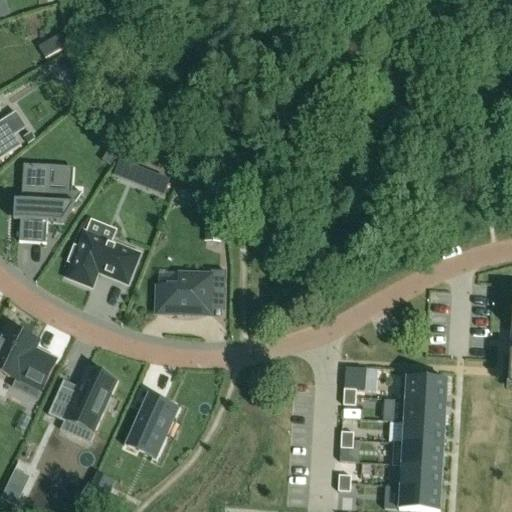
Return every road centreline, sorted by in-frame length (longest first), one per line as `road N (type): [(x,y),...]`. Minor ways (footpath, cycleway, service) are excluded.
road 1 (residential): [(0,272),(56,311),(151,349),(252,354),(321,337)]
road 2 (residential): [(321,337),(440,272),(511,249)]
road 3 (residential): [(321,337),(328,361),(320,511)]
